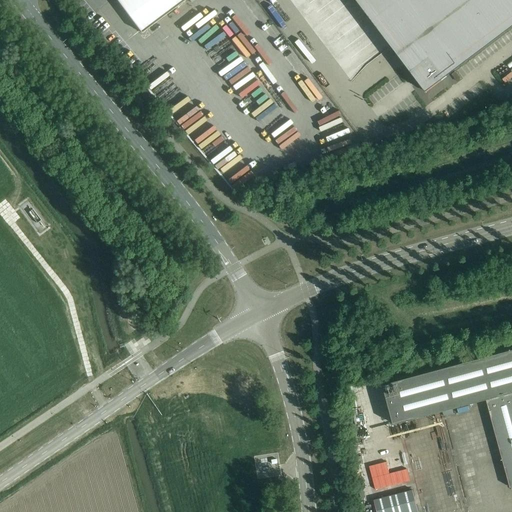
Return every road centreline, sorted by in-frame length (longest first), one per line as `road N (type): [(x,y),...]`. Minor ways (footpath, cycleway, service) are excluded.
road 1 (unclassified): [(261,310),(202,219),(20,0)]
road 2 (tertiary): [(0,481),(261,310)]
road 3 (tertiary): [(261,310),(511,226)]
road 4 (unclassified): [(307,511),(297,429),(261,310)]
road 5 (unknown): [(101,0),(142,47),(220,0)]
road 6 (unknown): [(273,0),(358,117)]
